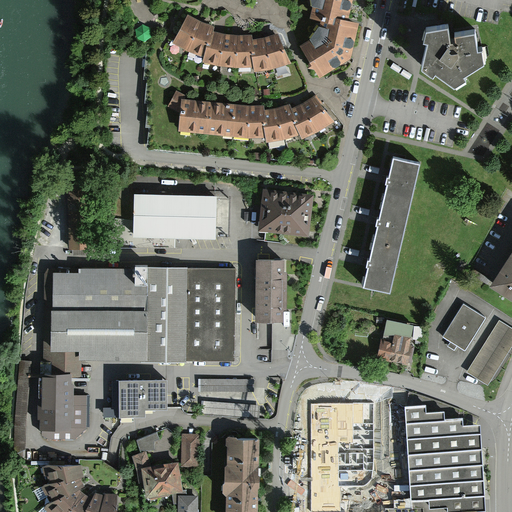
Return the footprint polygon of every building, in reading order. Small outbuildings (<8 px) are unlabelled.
[(311,0),(312,6),(313,7),(310,18),(321,21),(335,25),(336,18),(348,21),(352,0),(311,0)] [(187,51),(202,22),(195,18),(188,15),(173,43),(187,51)] [(359,23),(348,21),(336,18),(335,25),(321,21),(320,26),(319,26),(310,39),(311,40),(300,46),(320,78),(351,59),(352,52),(359,23)] [(211,46),(214,31),(215,27),(208,24),(202,22),(187,51),(204,57),(207,45),(211,46)] [(448,29),(426,32),(425,38),(424,44),(428,45),(422,71),(433,79),(436,76),(454,89),(466,82),(464,78),(484,66),(482,52),(478,52),(475,34),(454,37),(456,44),(451,45),(448,29)] [(218,66),(226,34),(220,33),(214,31),(211,46),(207,45),(204,57),(203,62),(218,66)] [(272,35),(266,37),(272,69),(291,64),(278,33),(272,35)] [(236,68),(238,35),(232,34),(226,34),(218,66),(236,68)] [(253,39),(252,35),(246,35),(238,35),(236,68),(254,67),(252,54),(255,53),(253,39)] [(272,69),(266,37),(259,38),(253,39),(255,53),(252,54),(254,67),(255,72),(272,69)] [(182,99),(187,100),(189,97),(177,91),(168,106),(180,113),(182,99)] [(308,101),(303,104),(317,132),(335,121),(314,97),(308,101)] [(205,134),(207,102),(195,100),(187,100),(182,99),(180,113),(178,131),(205,134)] [(207,102),(205,134),(233,137),(235,104),(222,103),(207,102)] [(242,105),(235,104),(233,137),(248,138),(250,106),(242,105)] [(283,106),(276,108),(282,140),(299,135),(294,123),(298,121),(292,109),(290,104),(283,106)] [(317,132),(303,104),(297,107),(292,109),(298,121),(294,123),(299,135),(302,140),(317,132)] [(257,106),(250,106),(248,138),(265,138),(263,125),(267,124),(264,111),(263,106),(257,106)] [(270,110),(264,111),(267,124),(263,125),(265,138),(267,143),(282,140),(276,108),(270,110)] [(421,165),(393,158),(388,178),(387,178),(386,181),(385,185),(387,185),(378,220),(377,219),(376,223),(375,226),(377,227),(369,261),(368,260),(367,264),(366,268),(368,268),(363,288),(390,294),(421,165)] [(259,231),(309,237),(314,195),(288,192),(264,189),(259,231)] [(88,191),(68,191),(69,249),(73,249),(81,249),(87,249),(89,249),(88,191)] [(217,196),(134,194),(133,238),(216,240),(217,196)] [(511,301),(511,254),(501,271),(490,287),(511,301)] [(287,260),(256,260),(256,322),(284,322),(284,310),(286,310),(287,260)] [(235,362),(235,269),(188,269),(188,268),(148,267),(148,266),(135,265),(135,270),(48,269),(44,274),(43,362),(41,362),(41,375),(43,374),(72,374),(72,378),(81,378),(81,360),(141,361),(141,363),(186,363),(187,361),(235,362)] [(485,318),(464,304),(443,337),(451,342),(457,346),(465,350),(485,318)] [(412,345),(410,344),(414,325),(387,320),(383,338),(381,338),(377,358),(403,364),(408,365),(408,362),(410,354),(412,346),(412,345)] [(511,347),(511,328),(499,320),(467,372),(488,385),(511,347)] [(457,346),(451,342),(447,347),(454,351),(457,346)] [(32,361),(20,360),(14,426),(14,449),(19,453),(26,449),(26,428),(32,361)] [(72,374),(43,374),(43,378),(39,378),(39,398),(38,398),(38,419),(40,419),(40,430),(42,430),(42,436),(48,439),(75,439),(87,428),(87,427),(90,427),(90,395),(74,395),(74,384),(72,384),(72,378),(72,374)] [(254,379),(198,379),(198,391),(254,391),(254,379)] [(119,417),(119,381),(112,381),(112,407),(103,408),(103,418),(119,417)] [(167,381),(119,381),(119,417),(119,418),(145,418),(145,411),(167,410),(167,381)] [(260,405),(202,401),(201,413),(259,418),(260,405)] [(342,404),(311,404),(310,511),(340,511),(341,487),(364,486),(367,484),(370,481),(372,478),(373,474),(374,464),(373,403),(354,403),(354,404),(342,404)] [(426,405),(405,406),(411,502),(429,500),(429,509),(447,507),(447,511),(487,511),(480,425),(463,427),(462,418),(445,420),(444,412),(426,414),(426,405)] [(157,432),(137,440),(140,450),(154,450),(155,440),(159,439),(157,432)] [(199,434),(182,433),(181,466),(199,467),(199,434)] [(258,472),(259,440),(238,440),(236,438),(228,438),(226,439),(226,446),(227,447),(227,465),(225,467),(224,484),(223,485),(223,493),(226,497),(225,511),(257,511),(258,489),(259,489),(260,478),(258,476),(258,472)] [(197,511),(198,496),(187,496),(187,489),(183,490),(178,462),(151,467),(150,463),(146,451),(132,456),(136,468),(139,484),(144,483),(146,499),(172,494),(174,504),(178,504),(177,511),(197,511)] [(47,465),(42,468),(45,485),(80,479),(85,478),(81,466),(47,465)] [(52,502),(80,490),(85,487),(80,479),(45,485),(42,487),(45,496),(48,495),(49,496),(52,502)] [(40,501),(49,496),(48,495),(45,496),(42,487),(34,491),(40,501)] [(65,511),(84,494),(80,490),(52,502),(47,504),(44,508),(47,511),(65,511)] [(101,511),(105,496),(95,493),(92,499),(85,511),(101,511)] [(84,494),(65,511),(85,511),(92,499),(84,494)] [(116,511),(118,494),(105,494),(105,496),(101,511),(116,511)]
